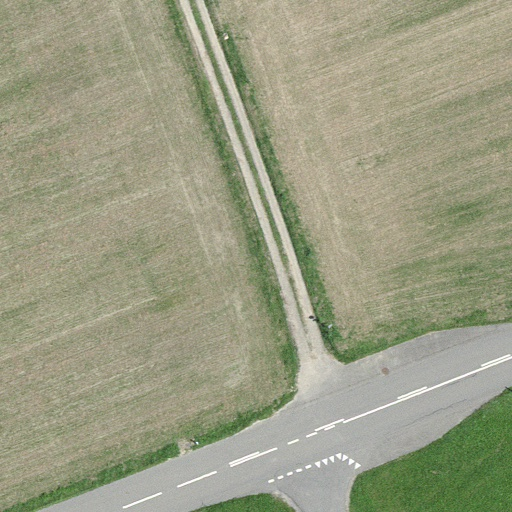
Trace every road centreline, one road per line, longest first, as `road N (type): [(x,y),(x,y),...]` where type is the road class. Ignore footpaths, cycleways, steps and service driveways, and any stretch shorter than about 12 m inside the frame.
road 1 (track): [(326,429),(325,392),(258,167),(196,0)]
road 2 (tertiary): [(113,511),(326,429)]
road 3 (tertiary): [(326,429),(511,356)]
